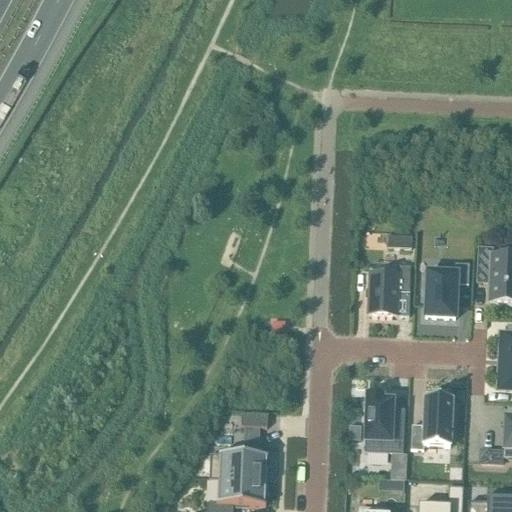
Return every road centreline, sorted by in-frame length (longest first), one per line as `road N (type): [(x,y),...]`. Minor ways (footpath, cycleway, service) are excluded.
road 1 (residential): [(315,511),(322,348),(477,355)]
road 2 (trunk): [(0,108),(59,0)]
